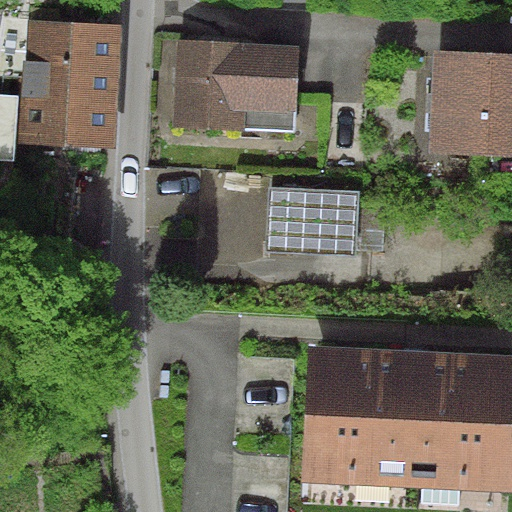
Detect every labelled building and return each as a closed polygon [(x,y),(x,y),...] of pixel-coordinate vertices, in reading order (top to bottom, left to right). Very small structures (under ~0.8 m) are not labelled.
[(122,23),(0,17),(0,75),(23,76),(20,141),(115,146),(122,23)] [(299,43),(178,38),(174,128),(295,132),(299,43)] [(511,53),(434,50),(430,153),(511,156),(511,53)] [(0,160),(14,161),(17,95),(0,94),(0,160)] [(361,188),(268,185),(266,252),(359,255),(361,188)] [(511,354),(309,346),(303,484),(511,493),(511,354)]
